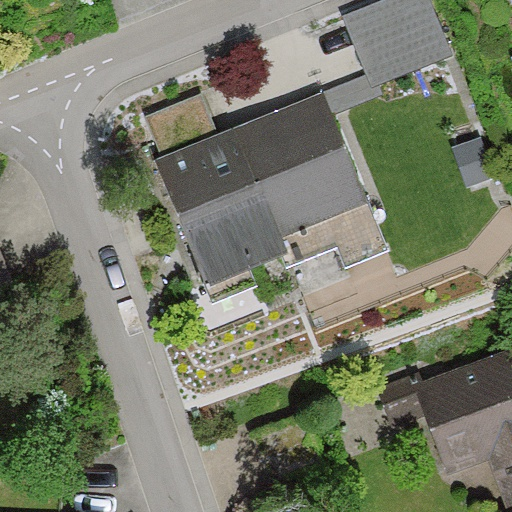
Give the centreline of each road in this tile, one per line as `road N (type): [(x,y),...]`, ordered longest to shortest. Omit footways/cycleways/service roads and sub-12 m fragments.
road 1 (residential): [(183,511),(32,92)]
road 2 (residential): [(32,92),(259,0)]
